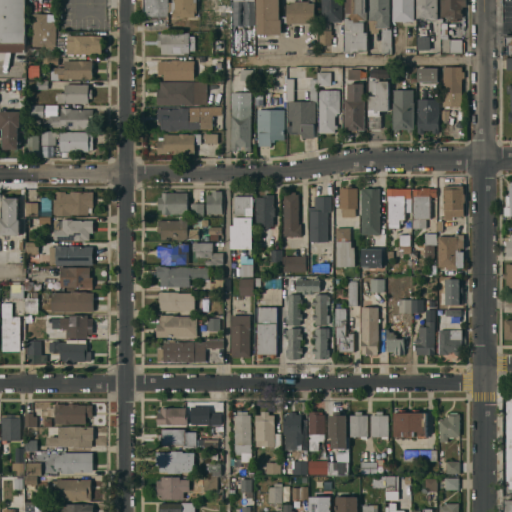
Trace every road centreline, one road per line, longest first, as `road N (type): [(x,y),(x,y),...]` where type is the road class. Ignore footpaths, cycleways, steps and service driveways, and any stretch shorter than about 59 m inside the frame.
road 1 (residential): [(511,158),(366,159),(264,175),(0,173)]
road 2 (residential): [(127,0),(122,511)]
road 3 (residential): [(482,0),(481,511)]
road 4 (residential): [(483,382),(0,382)]
